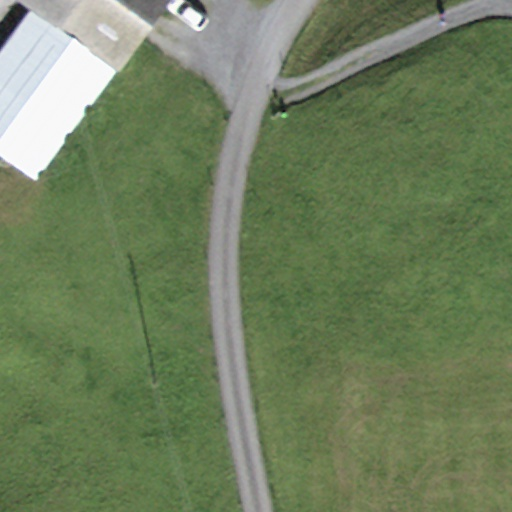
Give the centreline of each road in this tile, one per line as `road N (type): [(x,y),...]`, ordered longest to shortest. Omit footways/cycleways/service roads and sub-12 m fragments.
road 1 (unclassified): [(296,0),(256,64),(228,192),(229,342),(257,511)]
road 2 (track): [(241,111),(482,8),(511,5)]
